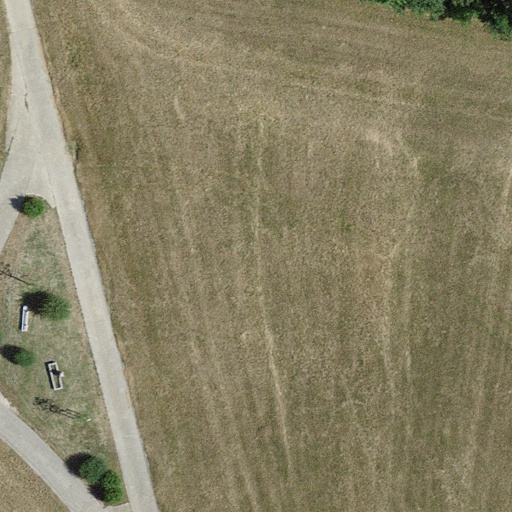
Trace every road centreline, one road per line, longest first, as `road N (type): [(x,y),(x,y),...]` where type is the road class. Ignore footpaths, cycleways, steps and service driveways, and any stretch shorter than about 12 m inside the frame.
road 1 (track): [(141,511),(11,0)]
road 2 (unclassified): [(0,420),(98,511)]
